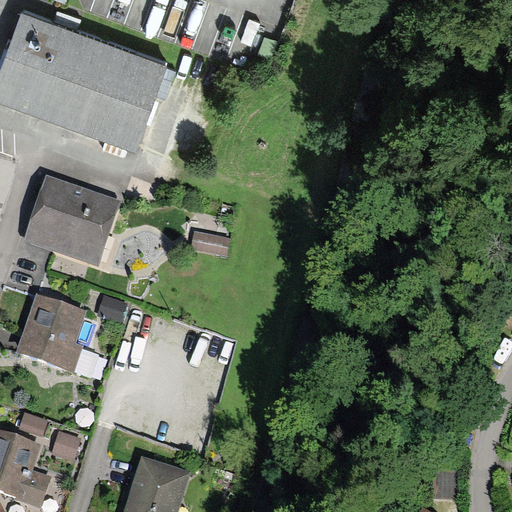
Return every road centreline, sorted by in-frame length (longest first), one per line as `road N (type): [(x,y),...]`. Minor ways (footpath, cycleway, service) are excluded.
road 1 (residential): [(479,511),(482,458),(511,374)]
road 2 (residential): [(0,252),(40,135)]
